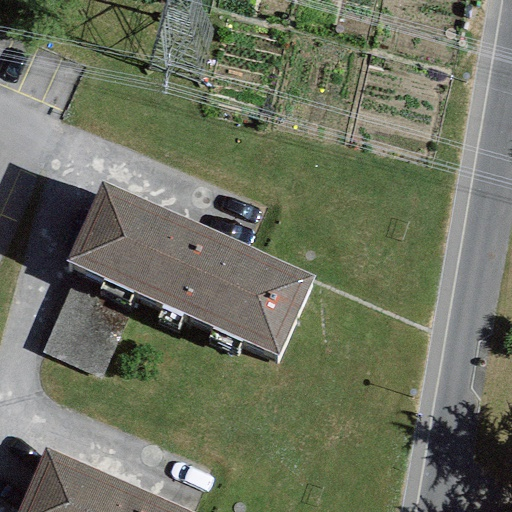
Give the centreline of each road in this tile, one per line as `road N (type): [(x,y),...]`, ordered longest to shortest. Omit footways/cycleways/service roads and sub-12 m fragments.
road 1 (residential): [(446,511),(511,140)]
road 2 (unknown): [(79,159),(274,231)]
